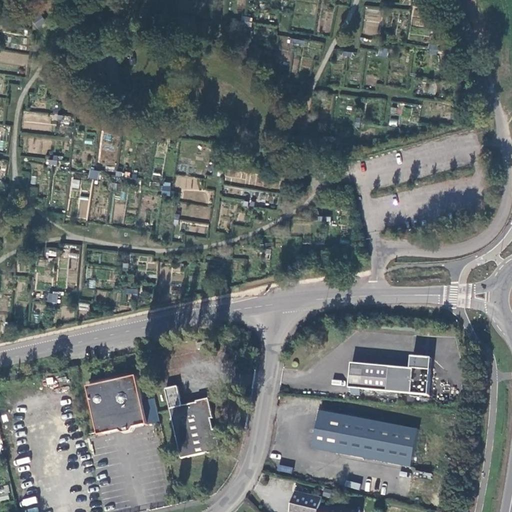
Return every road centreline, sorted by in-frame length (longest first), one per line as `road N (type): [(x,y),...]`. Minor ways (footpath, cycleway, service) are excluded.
road 1 (unclassified): [(0,360),(284,303)]
road 2 (unclassified): [(284,303),(253,456),(219,511)]
road 3 (unclassified): [(284,303),(424,296)]
